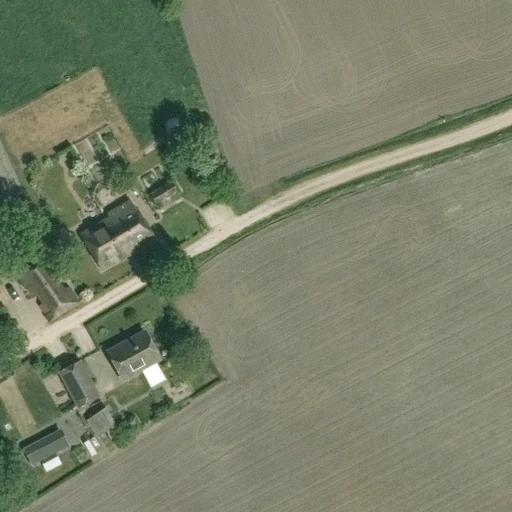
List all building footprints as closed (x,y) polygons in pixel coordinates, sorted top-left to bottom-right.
[(157,205),(177,193),(171,182),(150,194),(157,205)] [(108,213),(110,216),(80,234),(101,270),(154,238),(131,199),(108,213)] [(220,228),(232,219),(222,207),(210,216),(220,228)] [(61,290),(54,281),(60,276),(45,253),(18,275),(33,297),(36,294),(42,303),(39,306),(50,321),(79,302),(68,286),(61,290)] [(120,379),(158,359),(143,332),(106,352),(120,379)] [(77,407),(98,396),(80,362),(59,373),(77,407)] [(96,437),(115,425),(105,407),(87,421),(96,437)] [(60,432),(48,438),(56,453),(68,447),(60,432)]
